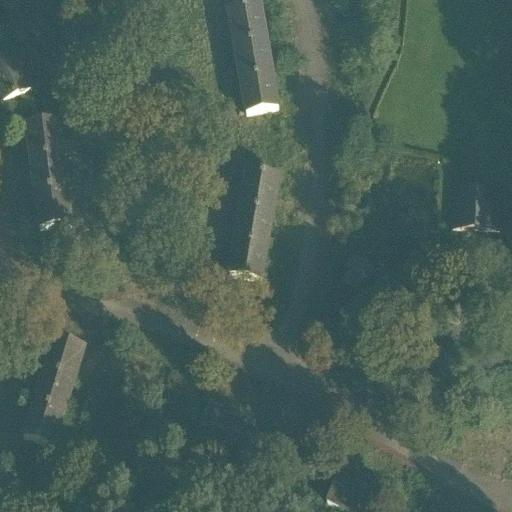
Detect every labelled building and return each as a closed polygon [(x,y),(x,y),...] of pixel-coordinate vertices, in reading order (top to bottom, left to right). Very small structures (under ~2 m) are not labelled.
[(228,15),(234,50),(265,45),(259,10),(228,15)] [(234,50),(240,84),(271,79),(265,45),(234,50)] [(0,68),(0,102),(3,110),(31,97),(16,62),(0,68)] [(276,113),(271,79),(240,84),(246,118),(276,113)] [(28,147),(31,165),(62,161),(57,126),(26,130),(28,147)] [(32,176),(35,199),(66,195),(62,161),(31,165),(32,176)] [(246,175),(241,210),(271,216),(277,181),(246,175)] [(453,230),(498,232),(499,195),(454,193),(453,230)] [(71,230),(66,195),(35,199),(37,211),(40,234),(71,230)] [(241,210),(235,245),(266,250),(271,216),(241,210)] [(260,285),(266,250),(235,245),(229,280),(260,285)] [(340,280),(356,291),(372,269),(356,258),(340,280)] [(376,313),(395,333),(424,304),(426,307),(433,301),(418,285),(402,300),(396,294),(376,313)] [(55,342),(44,377),(74,386),(84,351),(55,342)] [(44,377),(34,409),(64,419),(74,386),(44,377)] [(199,428),(234,445),(245,422),(210,405),(199,428)] [(53,452),(64,419),(34,409),(24,443),(53,452)] [(254,452),(276,463),(286,443),(263,432),(254,452)] [(0,511),(6,511),(15,486),(0,481),(0,511)] [(328,508),(335,511),(368,511),(375,499),(341,482),(328,508)]
